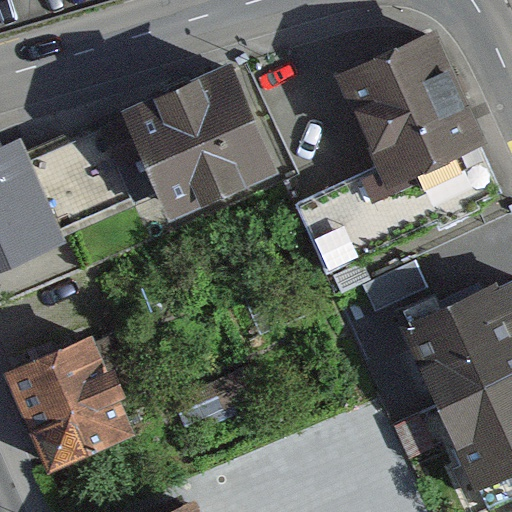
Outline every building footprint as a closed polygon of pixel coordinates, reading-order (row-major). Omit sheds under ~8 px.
[(362,185),(476,139),(431,27),(316,73),(362,185)] [(174,200),(273,156),(232,62),(41,145),(72,217),(164,177),(174,200)] [(0,228),(10,251),(58,231),(19,136),(0,144),(0,228)] [(0,255),(10,251),(0,228),(0,255)] [(511,275),(379,334),(414,415),(511,372),(511,275)] [(53,462),(132,425),(90,334),(11,371),(53,462)] [(511,467),(511,372),(414,415),(450,495),(511,467)] [(202,511),(199,502),(174,511),(202,511)]
